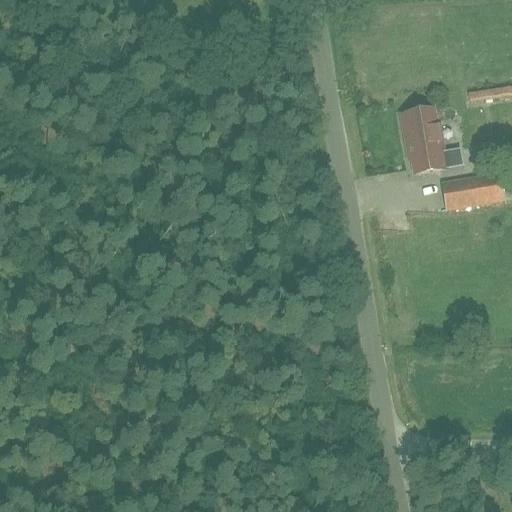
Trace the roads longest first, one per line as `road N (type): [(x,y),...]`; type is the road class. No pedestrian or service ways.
road 1 (unclassified): [(386,449),(311,0)]
road 2 (unclassified): [(511,450),(386,449)]
